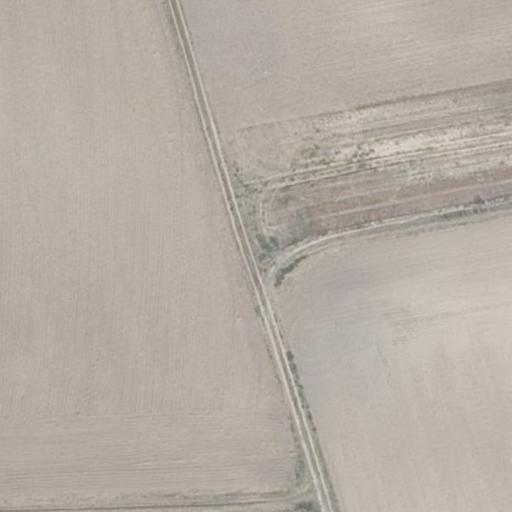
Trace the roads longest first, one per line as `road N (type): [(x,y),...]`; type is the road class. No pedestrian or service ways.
road 1 (track): [(203,0),(332,427)]
road 2 (track): [(0,441),(332,427)]
road 3 (track): [(273,233),(511,190)]
